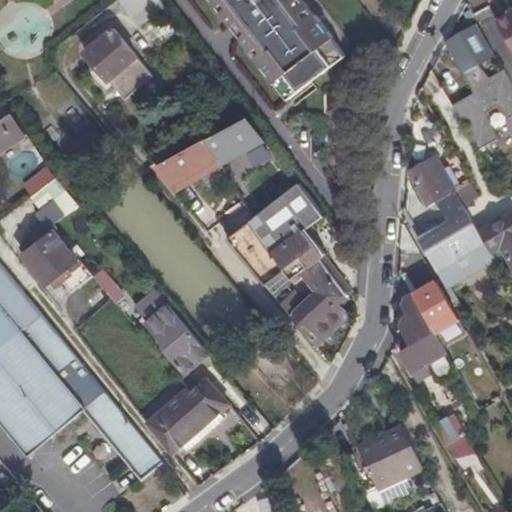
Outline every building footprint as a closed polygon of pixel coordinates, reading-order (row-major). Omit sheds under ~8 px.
[(126,0),(142,21),(167,2),(164,0),(126,0)] [(259,59),(277,82),(278,81),(291,98),(314,81),(313,78),(323,71),(324,73),(347,55),(334,38),(335,37),(318,15),(319,14),(308,0),(213,0),(225,15),(227,14),(251,47),(250,48),(259,60),(259,59)] [(511,18),(500,26),(511,47),(511,18)] [(476,25),(447,42),(464,72),(475,95),(473,96),(475,100),(484,116),(496,105),(507,120),(511,116),(511,83),(504,70),(489,78),(478,65),(494,56),(476,25)] [(93,35),(88,39),(93,44),(87,49),(95,60),(88,66),(94,73),(101,67),(111,78),(127,97),(155,74),(138,54),(114,26),(98,40),(93,35)] [(475,100),(473,96),(454,107),(457,112),(475,100)] [(484,116),(475,100),(457,112),(479,150),(498,139),(484,116)] [(224,161),(224,162),(269,137),(251,113),(210,135),(224,161)] [(3,136),(13,149),(27,140),(9,114),(0,120),(0,123),(7,133),(3,136)] [(0,157),(13,149),(3,136),(7,133),(0,123),(0,157)] [(160,162),(178,187),(224,161),(210,135),(209,135),(161,162),(160,162)] [(423,164),(443,199),(456,192),(457,191),(438,157),(423,164)] [(409,173),(430,207),(438,202),(443,199),(423,164),(409,173)] [(25,182),(51,226),(79,210),(52,166),(25,182)] [(320,255),(350,291),(352,289),(325,252),(327,250),(310,226),(311,224),(327,213),(302,179),(262,210),(305,266),(320,255)] [(457,191),(456,192),(464,206),(480,196),(472,182),(457,191)] [(437,230),(419,241),(447,288),(460,280),(458,277),(481,265),(483,267),(496,260),(491,251),(480,233),(464,206),(456,192),(443,199),(438,202),(450,222),(453,227),(440,234),(437,230)] [(229,236),(267,281),(284,266),(299,282),(306,276),(317,288),(307,298),(297,287),(283,300),(319,342),(350,314),(339,302),(350,291),(320,255),(305,266),(262,210),(229,236)] [(511,214),(480,233),(491,251),(503,245),(511,260),(511,214)] [(450,222),(437,230),(440,234),(453,227),(450,222)] [(43,223),(27,235),(34,245),(22,255),(47,286),(79,261),(53,230),(50,233),(43,223)] [(421,253),(406,228),(403,251),(409,252),(409,255),(421,253)] [(94,274),(84,262),(62,280),(72,292),(94,274)] [(163,460),(163,459),(95,378),(0,263),(0,312),(27,345),(82,411),(86,407),(144,476),(163,460)] [(458,277),(460,280),(483,267),(481,265),(458,277)] [(438,283),(414,296),(437,335),(461,321),(438,283)] [(179,378),(187,388),(191,393),(199,386),(187,372),(196,365),(197,367),(199,368),(201,368),(203,366),(204,363),(201,360),(211,353),(202,342),(189,326),(157,288),(132,309),(164,347),(186,373),(179,378)] [(437,335),(414,296),(407,300),(407,308),(413,317),(409,320),(405,330),(415,346),(403,353),(414,373),(421,370),(423,373),(427,370),(426,367),(429,365),(438,380),(443,382),(449,379),(455,375),(457,370),(437,335)] [(0,418),(29,454),(82,411),(27,345),(0,312),(0,418)] [(187,388),(147,423),(172,452),(182,443),(220,411),(228,403),(207,379),(199,386),(191,393),(187,388)] [(224,416),(220,411),(182,443),(187,449),(224,416)] [(457,417),(439,428),(449,447),(468,434),(457,417)] [(389,442),(365,453),(383,492),(410,480),(428,472),(408,428),(388,437),(389,442)] [(388,437),(363,448),(365,453),(389,442),(388,437)] [(410,480),(383,492),(389,504),(411,493),(408,488),(413,486),(410,480)] [(181,486),(169,494),(175,502),(187,493),(181,486)] [(428,509),(442,502),(437,490),(423,497),(428,509)] [(447,511),(442,502),(428,509),(422,511),(447,511)]
